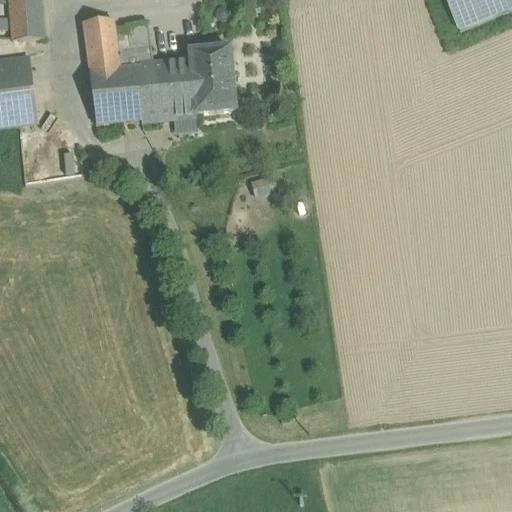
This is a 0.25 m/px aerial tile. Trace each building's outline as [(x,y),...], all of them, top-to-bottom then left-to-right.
[(41,0),(8,0),(12,45),(45,42),(41,0)] [(511,0),(440,0),(451,32),(511,10),(511,0)] [(114,23),(84,27),(90,75),(121,72),(115,32),(114,23)] [(148,26),(125,28),(126,30),(129,53),(151,50),(148,26)] [(129,53),(126,30),(115,32),(121,72),(137,70),(154,69),(154,68),(151,50),(129,53)] [(230,52),(191,55),(191,64),(196,118),(237,115),(230,52)] [(29,61),(0,65),(0,131),(38,126),(29,61)] [(191,64),(154,68),(154,69),(137,70),(142,124),(142,125),(196,120),(196,118),(191,64)] [(121,72),(90,75),(97,129),(142,124),(137,70),(121,72)]
